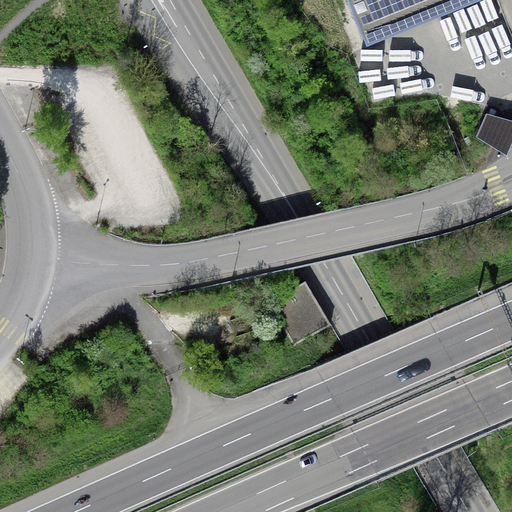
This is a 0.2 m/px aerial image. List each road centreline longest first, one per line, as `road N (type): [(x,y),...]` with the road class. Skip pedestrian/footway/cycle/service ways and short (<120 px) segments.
road 1 (tertiary): [(162,0),(468,511)]
road 2 (motorway): [(511,320),(74,511)]
road 3 (motorway): [(222,511),(511,390)]
